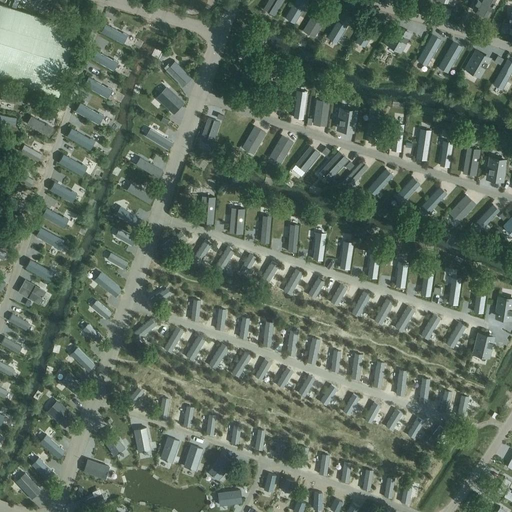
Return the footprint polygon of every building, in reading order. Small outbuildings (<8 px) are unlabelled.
[(268,0),(263,8),(274,15),(283,0),(268,0)] [(295,0),(285,18),(295,23),(308,0),(295,0)] [(494,0),(476,0),(472,8),(486,16),(494,0)] [(0,3),(0,77),(58,96),(80,29),(0,3)] [(317,6),(303,30),(314,37),(328,13),(317,6)] [(343,12),(327,37),(337,43),(352,17),(343,12)] [(371,16),(356,41),(365,46),(380,21),(371,16)] [(105,23),(101,32),(123,44),(127,35),(105,23)] [(397,25),(387,43),(400,50),(410,33),(397,25)] [(432,34),(418,60),(427,65),(442,39),(432,34)] [(453,41),(438,66),(448,72),(463,46),(453,41)] [(193,45),(183,49),(186,57),(195,54),(193,45)] [(96,50),(92,58),(113,71),(118,62),(96,50)] [(476,50),(466,68),(480,75),(490,58),(476,50)] [(511,59),(508,58),(493,83),(502,89),(511,72),(511,59)] [(175,61),(166,70),(183,86),(191,77),(175,61)] [(244,75),(241,100),(255,101),(257,76),(244,75)] [(89,76),(84,85),(107,98),(112,90),(89,76)] [(147,93),(157,95),(160,81),(150,78),(147,93)] [(267,83),(264,108),(278,109),(280,85),(267,83)] [(167,85),(156,97),(174,113),(184,102),(167,85)] [(390,89),(390,100),(406,101),(406,90),(390,89)] [(297,90),(293,117),(303,118),(307,92),(297,90)] [(3,93),(2,100),(21,104),(22,96),(3,93)] [(316,99),(313,122),(327,124),(329,101),(316,99)] [(80,102),(75,111),(98,124),(103,116),(80,102)] [(341,109),(338,128),(353,130),(355,111),(341,109)] [(0,114),(0,122),(15,125),(16,117),(0,114)] [(31,115),(27,123),(50,136),(54,128),(31,115)] [(222,115),(213,132),(225,139),(235,123),(222,115)] [(372,115),(368,142),(378,143),(381,116),(372,115)] [(395,123),(391,150),(401,151),(404,124),(395,123)] [(254,125),(242,147),(254,154),(266,132),(254,125)] [(72,128),(67,136),(90,149),(95,141),(72,128)] [(150,128),(145,136),(168,149),(173,141),(150,128)] [(421,128),(416,157),(427,159),(431,130),(421,128)] [(210,148),(215,134),(207,131),(202,145),(210,148)] [(282,135),(269,156),(281,163),(294,141),(282,135)] [(0,139),(0,147),(8,149),(10,141),(0,139)] [(443,140),(439,165),(449,166),(453,142),(443,140)] [(125,152),(136,156),(139,147),(128,143),(125,152)] [(24,144),(21,151),(38,161),(41,154),(24,144)] [(499,156),(500,146),(489,144),(488,154),(499,156)] [(310,145),(295,163),(306,171),(320,153),(310,145)] [(467,147),(463,173),(476,175),(480,149),(467,147)] [(338,151),(319,172),(328,181),(348,159),(338,151)] [(63,155),(57,168),(76,177),(83,164),(63,155)] [(140,157),(136,164),(159,178),(163,170),(140,157)] [(490,158),(488,177),(502,179),(505,160),(490,158)] [(362,160),(344,180),(350,186),(368,166),(362,160)] [(386,168),(367,188),(375,195),(393,175),(386,168)] [(139,169),(134,182),(146,186),(151,173),(139,169)] [(17,170),(13,177),(30,186),(33,180),(17,170)] [(413,177),(394,197),(402,203),(420,183),(413,177)] [(131,183),(127,190),(149,203),(154,196),(131,183)] [(55,184),(51,196),(69,204),(74,192),(55,184)] [(440,187),(421,206),(428,212),(446,193),(440,187)] [(9,195),(5,202),(22,211),(26,204),(9,195)] [(466,195),(450,212),(459,221),(475,203),(466,195)] [(202,196),(200,222),(213,223),(215,197),(202,196)] [(98,219),(103,207),(89,201),(84,213),(98,219)] [(493,204),(475,222),(482,228),(499,210),(493,204)] [(46,207),(42,215),(63,227),(68,219),(46,207)] [(120,207),(116,214),(137,227),(142,219),(120,207)] [(232,207),(230,232),(242,233),(244,208),(232,207)] [(263,215),(261,242),(269,242),(272,216),(263,215)] [(0,218),(0,226),(2,227),(0,231),(0,234),(14,240),(20,226),(0,218)] [(290,224),(288,250),(296,251),(299,225),(290,224)] [(41,227),(36,235),(59,248),(64,240),(41,227)] [(435,236),(452,237),(452,228),(435,227),(435,236)] [(119,229),(115,235),(133,245),(136,239),(119,229)] [(182,232),(162,246),(167,252),(186,238),(182,232)] [(316,237),(313,258),(322,260),(326,233),(316,232),(315,237),(316,237)] [(206,239),(192,259),(199,264),(212,244),(206,239)] [(343,246),(340,267),(349,269),(354,242),(343,240),(342,246),(343,246)] [(37,251),(50,256),(52,249),(39,244),(37,251)] [(228,247),(215,267),(221,271),(234,251),(228,247)] [(370,257),(368,276),(377,277),(380,253),(371,251),(370,257)] [(111,252),(107,259),(124,268),(128,262),(111,252)] [(250,253),(239,270),(245,275),(257,258),(250,253)] [(30,259),(26,267),(49,280),(54,272),(30,259)] [(81,260),(75,275),(86,280),(92,264),(81,260)] [(273,261),(260,281),(266,285),(279,265),(273,261)] [(398,267),(396,286),(405,287),(408,262),(398,261),(398,266),(398,267)] [(424,273),(421,294),(430,295),(434,269),(424,267),(423,273),(424,273)] [(295,269),(284,290),(290,294),(302,273),(295,269)] [(161,280),(164,272),(158,270),(155,279),(161,280)] [(101,272),(95,279),(115,296),(122,289),(101,272)] [(319,276),(308,294),(315,298),(325,280),(319,276)] [(451,282),(448,303),(458,304),(461,278),(451,276),(450,282),(451,282)] [(25,279),(19,291),(39,302),(45,291),(25,279)] [(341,283),(330,301),(337,305),(347,287),(341,283)] [(297,284),(296,294),(306,296),(308,286),(297,284)] [(477,290),(474,311),(483,312),(487,286),(477,284),(476,290),(477,290)] [(167,287),(150,299),(154,305),(172,293),(167,287)] [(364,291),(351,313),(358,317),(370,295),(364,291)] [(511,299),(500,297),(497,316),(511,318),(511,312),(511,299)] [(193,299),(190,320),(198,321),(201,300),(193,299)] [(387,299),(375,320),(381,324),(393,302),(387,299)] [(96,300),(91,306),(106,319),(111,313),(96,300)] [(297,310),(299,303),(286,300),(284,306),(297,310)] [(408,305),(396,327),(402,331),(414,309),(408,305)] [(219,308),(216,329),(223,330),(226,309),(219,308)] [(67,323),(79,325),(81,313),(69,311),(67,323)] [(12,313),(9,320),(26,330),(30,323),(12,313)] [(434,314),(422,335),(428,339),(440,318),(434,314)] [(242,316),(239,337),(247,338),(250,318),(242,316)] [(151,317),(132,334),(137,340),(156,323),(151,317)] [(266,320),(263,345),(270,347),(273,322),(266,320)] [(459,322),(447,344),(453,348),(465,326),(459,322)] [(88,323),(83,329),(97,342),(102,336),(88,323)] [(59,338),(61,327),(48,324),(46,335),(59,338)] [(177,326),(164,347),(171,351),(183,330),(177,326)] [(159,342),(165,332),(160,329),(153,338),(159,342)] [(290,329),(287,354),(295,356),(298,331),(290,329)] [(227,340),(238,342),(239,332),(229,330),(227,340)] [(83,351),(91,345),(82,333),(74,340),(83,351)] [(479,333),(474,352),(488,355),(493,337),(479,333)] [(199,334),(186,355),(193,359),(205,338),(199,334)] [(254,348),(257,336),(249,335),(246,346),(254,348)] [(5,336),(1,343),(18,353),(22,346),(5,336)] [(312,337),(307,362),(315,364),(320,339),(312,337)] [(222,343),(209,364),(216,368),(228,347),(222,343)] [(77,347),(71,353),(88,371),(95,364),(77,347)] [(131,364),(137,349),(132,347),(126,362),(131,364)] [(334,350),(331,370),(338,371),(341,351),(334,350)] [(486,367),(494,369),(499,353),(490,350),(486,367)] [(245,351),(232,372),(239,376),(251,355),(245,351)] [(355,353),(352,378),(359,379),(362,354),(355,353)] [(39,365),(55,371),(58,363),(42,357),(39,365)] [(156,373),(159,360),(147,358),(144,371),(156,373)] [(265,359),(255,375),(261,379),(271,363),(265,359)] [(0,360),(0,369),(11,376),(15,369),(0,360)] [(376,361),(373,385),(381,387),(384,362),(376,361)] [(287,367),(276,384),(283,387),(293,371),(287,367)] [(399,369),(396,394),(404,395),(407,370),(399,369)] [(67,374),(61,380),(80,397),(86,390),(67,374)] [(480,374),(472,390),(479,394),(488,378),(480,374)] [(309,375),(298,392),(305,396),(315,379),(309,375)] [(422,377),(419,402),(426,403),(429,379),(422,377)] [(330,384),(320,400),(327,404),(337,388),(330,384)] [(138,386),(125,402),(131,407),(144,391),(138,386)] [(22,390),(19,395),(34,401),(37,395),(22,390)] [(444,390),(440,410),(448,412),(452,391),(444,390)] [(353,393),(343,410),(350,414),(360,397),(353,393)] [(461,395),(457,415),(464,417),(468,396),(461,395)] [(162,397),(159,417),(166,418),(170,398),(162,397)] [(57,400),(47,412),(65,427),(75,415),(57,400)] [(374,402),(364,419),(371,423),(381,406),(374,402)] [(186,406),(183,425),(191,427),(194,407),(186,406)] [(225,406),(222,412),(228,415),(231,410),(225,406)] [(396,409),(386,425),(392,429),(402,413),(396,409)] [(292,422),(298,424),(302,414),(296,412),(292,422)] [(209,414),(206,433),(213,435),(216,415),(209,414)] [(398,429),(407,432),(412,417),(402,414),(398,429)] [(418,417),(408,434),(414,438),(424,421),(418,417)] [(234,423),(231,443),(238,444),(242,424),(234,423)] [(439,426),(427,441),(433,446),(445,430),(439,426)] [(134,430),(138,451),(150,449),(146,427),(134,430)] [(258,429),(255,448),(262,450),(266,430),(258,429)] [(102,437),(114,455),(124,448),(111,430),(102,437)] [(46,435),(40,442),(59,458),(65,451),(46,435)] [(168,436),(160,457),(172,461),(179,440),(168,436)] [(280,438),(276,458),(284,459),(287,440),(280,438)] [(191,444),(184,465),(195,469),(202,448),(191,444)] [(301,446),(298,466),(305,467),(309,447),(301,446)] [(426,463),(433,466),(439,455),(432,451),(426,463)] [(223,454),(209,471),(218,479),(232,462),(223,454)] [(322,454),(319,473),(326,475),(330,455),(322,454)] [(39,457),(32,464),(51,481),(57,474),(39,457)] [(84,471),(105,478),(109,467),(88,459),(84,471)] [(344,461),(341,481),(348,482),(351,462),(344,461)] [(366,469),(363,488),(370,490),(373,470),(366,469)] [(0,471),(0,483),(6,484),(8,473),(0,471)] [(25,472),(16,481),(32,498),(41,490),(25,472)] [(269,473),(264,489),(272,491),(276,475),(269,473)] [(352,474),(350,482),(361,484),(363,476),(352,474)] [(387,476),(384,496),(392,497),(395,478),(387,476)] [(505,477),(496,491),(511,500),(511,489),(508,487),(511,481),(505,477)] [(287,479),(283,490),(290,492),(294,482),(287,479)] [(320,492),(322,486),(305,482),(303,488),(320,492)] [(405,482),(401,502),(408,503),(412,483),(405,482)] [(240,490),(218,493),(220,505),(242,502),(240,490)] [(314,492),(314,509),(322,509),(322,492),(314,492)] [(87,498),(84,511),(103,511),(106,501),(87,498)] [(335,498),(330,509),(337,511),(342,502),(335,498)] [(298,500),(294,510),(297,511),(301,511),(305,502),(298,500)] [(353,503),(346,511),(356,511),(360,507),(353,503)]
